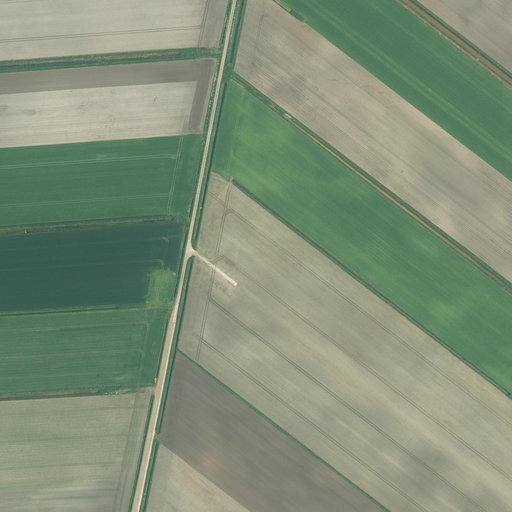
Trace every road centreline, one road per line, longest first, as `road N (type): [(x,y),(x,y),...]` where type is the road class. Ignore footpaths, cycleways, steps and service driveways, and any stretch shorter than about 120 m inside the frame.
road 1 (unclassified): [(172,321),(235,0)]
road 2 (track): [(135,511),(172,321)]
